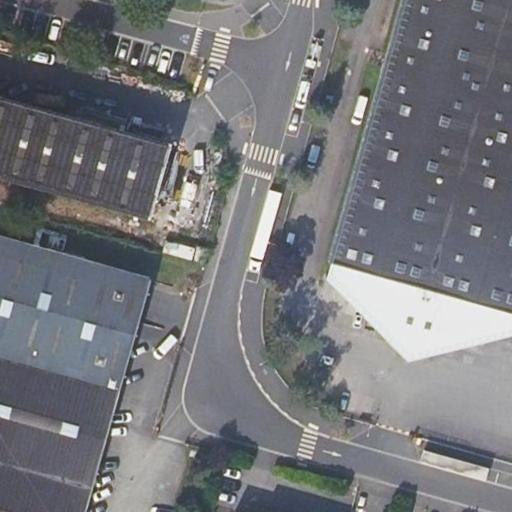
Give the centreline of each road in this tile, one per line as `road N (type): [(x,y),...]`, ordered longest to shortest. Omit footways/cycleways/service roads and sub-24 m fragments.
road 1 (unclassified): [(284,77),(220,340),(239,402),(260,424),(511,500)]
road 2 (unclassified): [(284,77),(14,0)]
